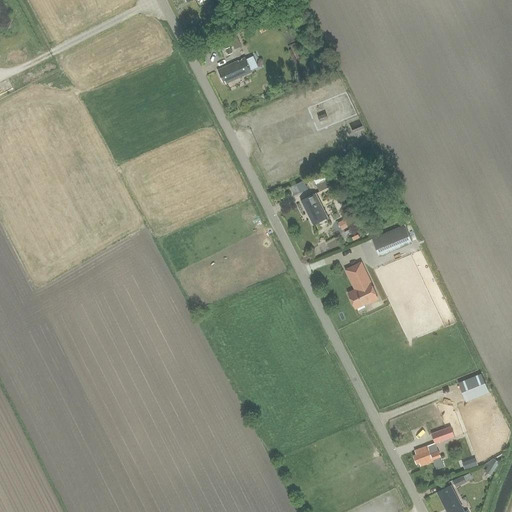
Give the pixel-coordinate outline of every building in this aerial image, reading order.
[(273,16),(257,24),(261,33),(273,28),(271,24),(276,22),(273,16)] [(235,34),(227,37),(229,42),(233,51),(240,47),(237,39),(235,34)] [(245,60),(250,70),(258,67),(253,57),(245,60)] [(226,83),(249,74),(243,60),(220,70),(221,73),(219,74),(222,81),(225,80),(226,83)] [(324,114),(316,117),(318,122),(326,119),(324,114)] [(319,193),(332,187),(328,180),(316,186),(319,193)] [(313,226),(328,218),(316,194),(301,201),(313,226)] [(346,219),(338,223),(342,230),(350,226),(346,219)] [(403,224),(370,238),(378,257),(411,243),(403,224)] [(355,309),(366,304),(377,299),(360,263),(346,270),(355,291),(348,294),(355,309)] [(481,374),(458,383),(466,402),(489,393),(481,374)] [(430,434),(433,444),(453,437),(449,427),(430,434)] [(421,464),(422,467),(434,463),(433,462),(434,461),(441,459),(442,459),(439,452),(436,444),(416,452),(417,455),(414,456),(417,465),(421,464)] [(434,461),(433,462),(434,463),(436,469),(444,466),(441,459),(434,461)] [(493,459),(483,465),(488,467),(493,471),(495,472),(499,465),(498,464),(499,462),(493,459)] [(469,473),(462,476),(465,482),(472,478),(469,473)] [(462,476),(453,481),(456,487),(465,482),(462,476)] [(467,511),(466,511),(463,511),(451,486),(437,493),(446,511),(467,511)]
